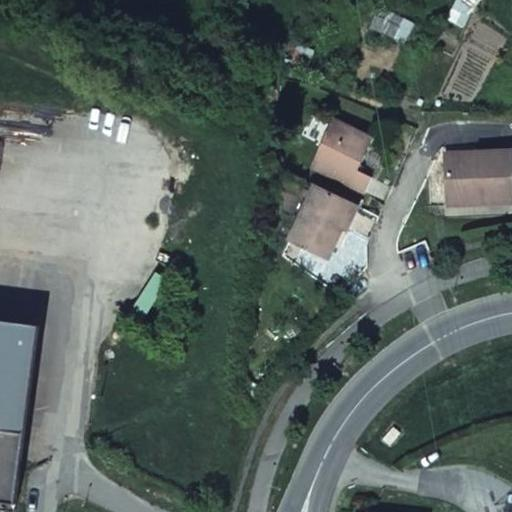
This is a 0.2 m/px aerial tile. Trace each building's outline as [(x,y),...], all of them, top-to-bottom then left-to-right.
[(358,171),(374,139),(333,120),(311,167),(365,193),(373,178),(358,171)] [(446,164),(448,206),(511,202),(511,159),(511,152),(478,153),(478,162),(446,164)] [(478,153),(446,154),(446,164),(478,162),(478,153)] [(355,205),(315,186),(289,240),(309,249),(329,259),(343,229),(355,205)] [(348,231),(360,207),(355,205),(343,229),(348,231)] [(0,322),(0,502),(17,505),(41,328),(0,322)]
